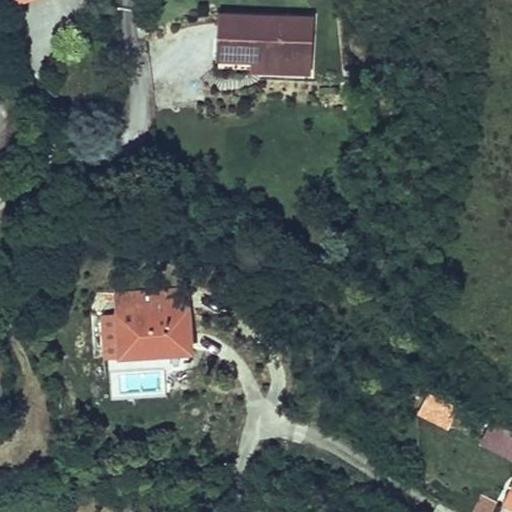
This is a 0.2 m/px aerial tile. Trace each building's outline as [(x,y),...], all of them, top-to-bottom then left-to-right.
[(299,61),(301,19),(221,15),(219,57),(253,59),(299,61)] [(309,61),(311,19),(301,19),(299,61),(253,59),(252,68),(299,70),(309,71),(309,61)] [(117,315),(188,309),(186,290),(116,296),(117,315)] [(191,351),(188,309),(117,315),(121,357),(191,351)] [(107,358),(121,357),(117,315),(104,316),(107,358)] [(449,427),(458,408),(429,393),(419,412),(449,427)] [(511,430),(493,421),(482,443),(511,458),(511,456),(511,430)] [(478,494),(469,511),(491,511),(496,502),(478,494)]
